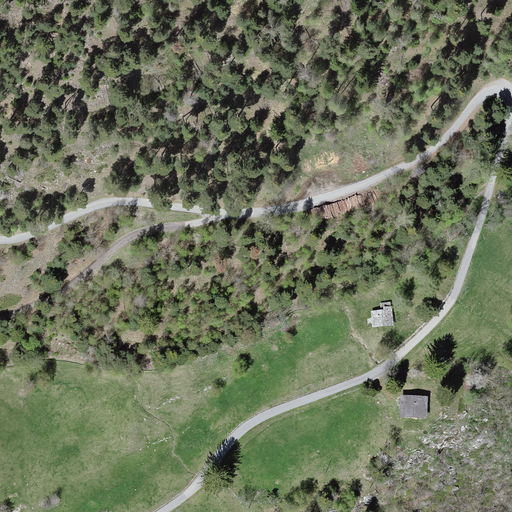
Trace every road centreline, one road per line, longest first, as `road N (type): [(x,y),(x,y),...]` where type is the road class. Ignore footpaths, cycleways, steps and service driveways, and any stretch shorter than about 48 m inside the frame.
road 1 (unclassified): [(511,99),(500,86),(485,90),(426,154),(302,205),(222,212),(114,201),(0,239)]
road 2 (unclassified): [(160,511),(192,490),(244,426),(372,375),(433,324),(453,296),(511,117)]
road 3 (track): [(222,212),(132,235),(71,283),(0,316)]
